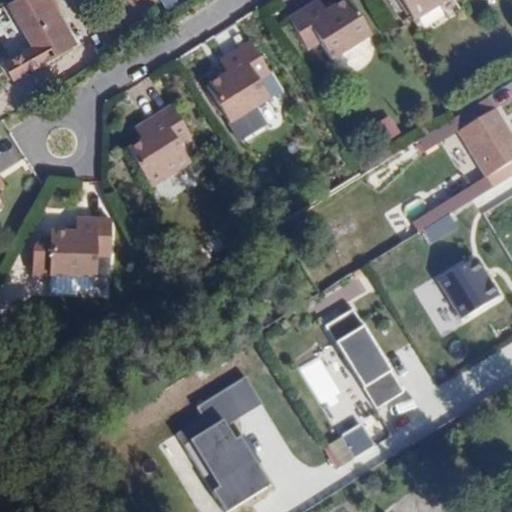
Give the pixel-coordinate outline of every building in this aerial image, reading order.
[(20,0),(13,5),(49,62),(81,42),(73,29),(68,31),(48,0),(20,0)] [(397,0),(415,28),(455,5),(451,0),(397,0)] [(329,23),(325,15),(321,10),(291,27),(310,58),(322,51),(333,68),(370,46),(349,11),(337,17),(329,23)] [(333,10),(325,15),(329,23),(337,17),(333,10)] [(230,81),(224,85),(210,94),(230,128),(261,110),(253,97),(274,84),(253,49),(222,68),(226,74),(230,81)] [(219,78),(224,85),(230,81),(226,74),(219,78)] [(153,125),(145,130),(121,145),(141,179),(183,154),(175,142),(195,129),(174,94),(145,112),(153,125)] [(137,117),(145,130),(153,125),(145,112),(137,117)] [(511,146),(491,114),(455,135),(482,178),(511,159),(511,146)] [(374,126),(384,144),(402,134),(393,117),(374,126)] [(418,233),(493,190),(488,181),(413,224),(418,233)] [(407,208),(414,220),(445,203),(438,190),(407,208)] [(428,232),(435,244),(461,229),(454,217),(428,232)] [(76,243),(67,244),(39,246),(42,285),(44,285),(45,299),(50,303),(70,302),(75,297),(74,282),(88,282),(90,282),(89,267),(113,265),(110,225),(75,227),(76,238),(76,243)] [(502,297),(478,258),(440,280),(463,320),(502,297)] [(114,280),(113,265),(89,267),(90,282),(114,280)] [(74,282),(75,297),(88,296),(88,282),(74,282)] [(368,325),(357,307),(328,325),(340,344),(368,325)] [(368,325),(340,344),(369,390),(395,374),(399,371),(368,325)] [(300,366),(323,408),(341,397),(319,356),(300,366)] [(407,392),(395,374),(369,390),(380,408),(407,392)] [(203,405),(218,431),(232,422),(266,403),(251,377),(203,405)] [(235,511),(241,511),(283,487),(251,434),(242,439),(232,422),(218,431),(201,439),(229,484),(223,491),(235,511)] [(378,446),(365,425),(331,446),(345,467),(378,446)]
